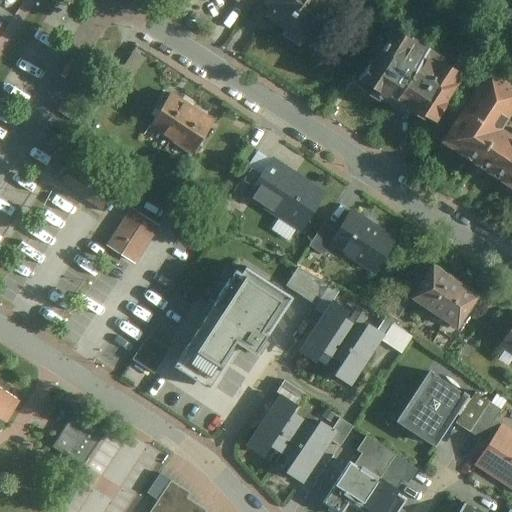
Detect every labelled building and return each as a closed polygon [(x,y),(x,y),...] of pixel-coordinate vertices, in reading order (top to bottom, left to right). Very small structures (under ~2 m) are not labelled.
[(303,48),(334,0),(270,0),(264,10),(269,13),(263,21),(303,48)] [(394,30),(356,85),(393,110),(431,55),(394,30)] [(468,80),(431,55),(393,110),(430,135),(468,80)] [(511,125),(511,92),(489,77),(441,150),(474,172),(498,188),(511,196),(511,141),(504,136),(511,125)] [(198,103),(176,86),(152,119),(174,135),(198,103)] [(221,119),(198,103),(174,135),(196,152),(221,119)] [(332,189),(275,153),(248,195),(306,232),(332,189)] [(121,190),(76,162),(63,183),(107,211),(121,190)] [(159,228),(163,223),(137,205),(118,234),(111,244),(137,261),(159,228)] [(398,241),(353,213),(341,232),(334,243),(379,272),(398,241)] [(334,243),(341,232),(327,223),(312,245),(326,254),(334,243)] [(479,294),(435,264),(413,297),(457,326),(479,294)] [(200,325),(174,365),(210,388),(213,384),(240,343),(255,353),(256,353),(264,340),(288,303),(292,296),(246,266),(241,273),(236,270),(214,305),(200,325)] [(324,314),(304,344),(305,345),(319,354),(323,349),(333,356),(353,324),(348,321),(343,318),(348,310),(333,301),(324,314)] [(353,324),(333,356),(343,362),(335,374),(350,383),(383,334),(368,324),(363,331),(358,328),(353,324)] [(511,325),(500,343),(511,351),(511,325)] [(468,393),(469,391),(430,365),(396,417),(435,442),(456,410),(468,393)] [(0,511),(0,411),(8,417),(24,393),(0,376),(0,511)] [(471,396),(468,393),(456,410),(461,413),(456,421),(470,429),(491,398),(476,389),(471,396)] [(281,395),(252,438),(253,439),(267,448),(270,443),(283,452),(303,420),(291,412),(296,405),(281,395)] [(503,406),(491,398),(470,429),(490,441),(503,422),(496,417),(503,406)] [(86,464),(108,427),(77,408),(54,445),(86,464)] [(303,420),(283,452),(294,459),(291,464),(287,471),(302,481),(335,431),(320,421),(315,428),(303,420)] [(511,427),(503,422),(490,441),(475,463),(511,487),(511,427)] [(362,453),(354,464),(361,469),(362,467),(367,470),(374,459),(377,461),(385,448),(366,436),(367,435),(366,435),(357,450),(362,453)] [(374,459),(367,470),(379,478),(395,454),(367,435),(366,436),(385,448),(377,461),(374,459)] [(395,454),(379,478),(396,489),(402,480),(408,484),(418,469),(395,454)] [(349,461),(322,502),(337,511),(342,511),(349,503),(359,509),(379,478),(367,470),(362,467),(361,469),(354,464),(349,461)] [(379,478),(359,509),(362,511),(397,511),(406,499),(395,491),(396,489),(379,478)] [(188,492),(177,485),(158,511),(203,511),(205,508),(186,495),(188,492)] [(154,494),(144,511),(155,511),(162,498),(154,494)] [(483,511),(464,500),(456,511),(483,511)]
